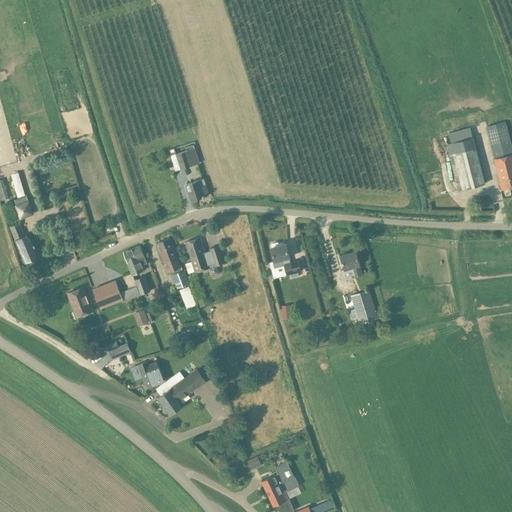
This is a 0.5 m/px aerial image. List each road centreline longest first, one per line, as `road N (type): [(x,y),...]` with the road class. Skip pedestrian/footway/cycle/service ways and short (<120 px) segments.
road 1 (unclassified): [(0,304),(169,224),(222,209),(511,227)]
road 2 (unclassified): [(211,511),(130,433),(0,344)]
